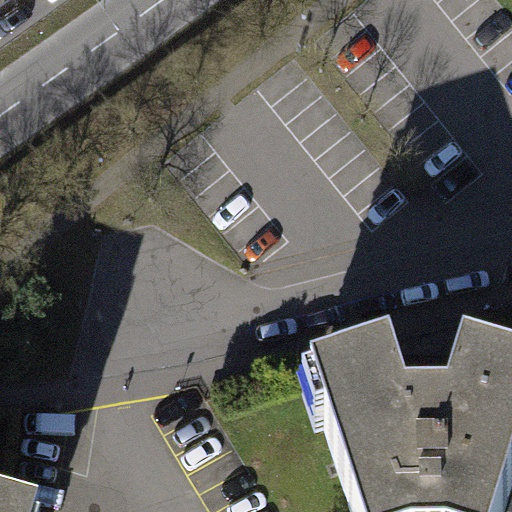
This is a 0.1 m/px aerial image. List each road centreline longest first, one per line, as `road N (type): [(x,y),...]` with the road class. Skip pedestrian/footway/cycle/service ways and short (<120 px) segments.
road 1 (residential): [(511,258),(276,315),(138,327)]
road 2 (secondary): [(0,116),(165,0)]
